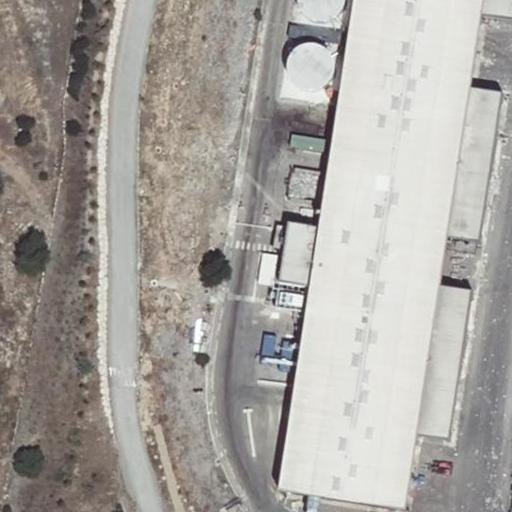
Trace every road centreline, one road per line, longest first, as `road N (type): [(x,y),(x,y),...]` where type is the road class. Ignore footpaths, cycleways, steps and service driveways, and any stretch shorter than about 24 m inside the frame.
road 1 (unknown): [(275,111),(230,416),(241,466),(277,511)]
road 2 (unknown): [(462,511),(476,475),(511,234)]
